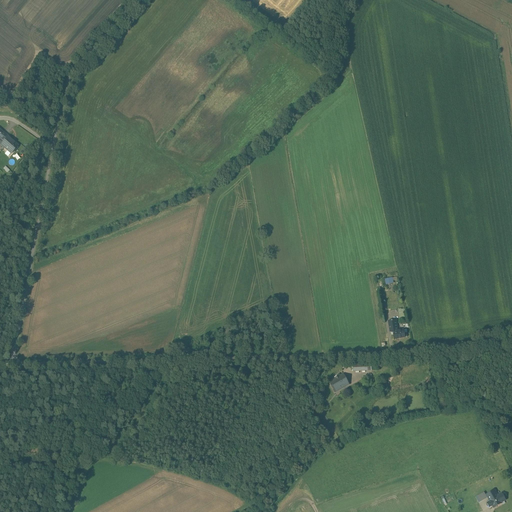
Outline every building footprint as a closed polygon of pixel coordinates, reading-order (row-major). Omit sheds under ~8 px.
[(14,143),(5,136),(1,140),(3,142),(1,145),(11,154),(18,146),(14,142),(14,143)] [(391,334),(393,334),(394,340),(405,338),(404,330),(397,331),(396,321),(389,322),(391,334)] [(352,363),(353,371),(371,370),(371,362),(352,363)] [(330,382),(336,393),(350,386),(344,375),(330,382)] [(314,377),(307,381),(312,390),(319,386),(314,377)] [(315,391),(313,392),(318,403),(321,402),(315,391)] [(502,494),(498,496),(495,490),(487,494),(490,501),(487,502),(489,507),(492,505),(494,508),(502,504),(506,502),(502,494)]
